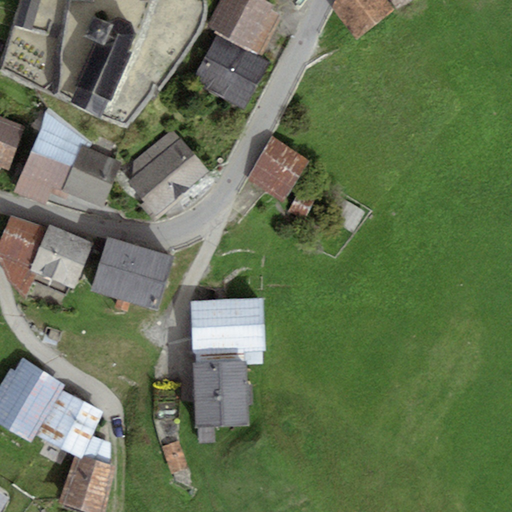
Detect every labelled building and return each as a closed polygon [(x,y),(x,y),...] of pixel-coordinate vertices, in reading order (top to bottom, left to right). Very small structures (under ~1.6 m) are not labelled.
[(40,0),(20,0),(18,8),(37,13),(40,0)] [(274,6),(263,0),(221,0),(207,27),(217,32),(251,50),(272,11),(274,6)] [(395,10),(387,0),(335,0),(331,8),(357,40),(395,10)] [(392,0),(399,9),(412,0),(392,0)] [(37,13),(18,8),(13,26),(32,31),(37,13)] [(282,17),(272,11),(251,50),(261,55),(282,17)] [(92,41),(73,85),(77,86),(109,100),(112,101),(133,53),(129,50),(136,33),(131,22),(119,16),(110,21),(92,14),(83,37),(92,41)] [(251,50),(217,32),(191,82),(244,111),(270,62),(259,57),(261,55),(251,50)] [(109,100),(77,86),(70,101),(102,117),(109,100)] [(46,112),(41,129),(91,149),(92,144),(49,109),(46,112)] [(25,126),(0,116),(0,165),(8,169),(25,126)] [(209,171),(172,128),(133,161),(133,176),(127,182),(144,202),(140,206),(154,223),(185,197),(182,194),(209,171)] [(91,149),(41,129),(15,192),(45,204),(50,192),(67,199),(69,194),(105,208),(124,162),(91,149)] [(308,161),(272,138),(246,180),(283,202),(308,161)] [(313,201),(298,193),(288,213),(304,220),(313,201)] [(30,270),(48,229),(11,213),(0,239),(0,263),(8,280),(26,297),(32,282),(36,272),(30,270)] [(94,243),(50,224),(48,229),(30,270),(36,272),(70,286),(74,288),(94,243)] [(174,254),(108,236),(89,290),(158,309),(174,254)] [(70,286),(36,272),(32,282),(66,296),(70,286)] [(263,297),(189,301),(192,353),(196,353),(262,350),(266,349),(263,297)] [(263,363),(262,350),(196,353),(196,362),(192,362),(195,429),(199,428),(215,428),(250,426),(247,364),(263,363)] [(65,384),(23,358),(15,371),(11,368),(0,385),(0,422),(31,441),(62,389),(65,384)] [(105,411),(62,389),(38,435),(76,454),(82,457),(93,436),(105,411)] [(215,428),(199,428),(199,442),(216,441),(215,428)] [(82,457),(76,454),(58,503),(88,511),(104,511),(116,466),(110,464),(112,443),(93,436),(82,457)] [(179,441),(162,447),(172,473),(188,467),(179,441)] [(0,511),(9,498),(0,491),(0,511)]
